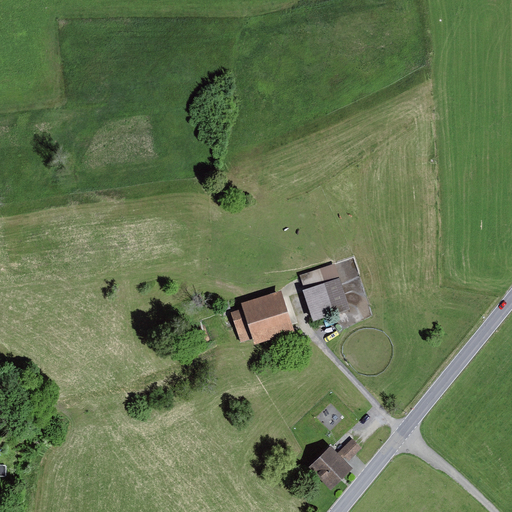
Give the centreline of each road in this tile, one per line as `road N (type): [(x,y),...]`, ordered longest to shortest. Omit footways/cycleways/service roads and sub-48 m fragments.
road 1 (tertiary): [(511,299),(402,432)]
road 2 (residential): [(402,432),(494,511)]
